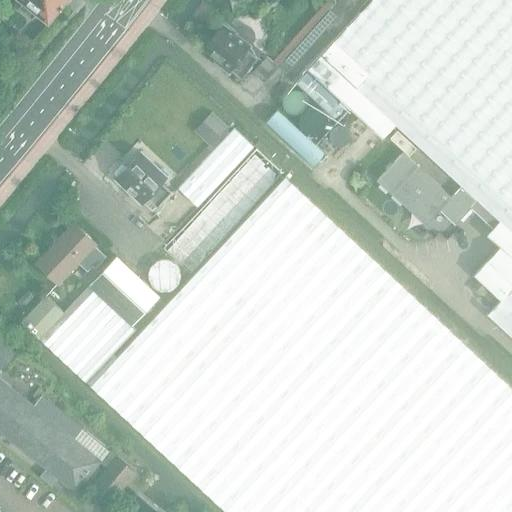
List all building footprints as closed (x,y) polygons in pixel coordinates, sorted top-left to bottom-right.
[(20,0),(23,2),(18,9),(32,20),(37,14),(47,22),(53,15),(55,17),(63,8),(60,6),(65,0),(20,0)] [(317,21),(276,65),(285,73),(325,29),(333,36),(365,0),(327,0),(332,4),(317,21)] [(511,0),(370,0),(307,69),(383,137),(394,125),(409,139),(461,186),(499,220),(511,231),(511,287),(501,299),(487,313),(511,336),(511,0)] [(241,31),(237,35),(224,25),(221,28),(218,25),(211,34),(215,37),(205,49),(217,58),(214,62),(227,73),(230,69),(243,78),(259,58),(258,58),(263,52),(252,44),(255,41),(255,37),(255,33),(253,29),(249,28),(244,29),(241,31)] [(212,112),(203,121),(218,136),(227,126),(212,112)] [(352,127),(361,135),(368,127),(359,119),(352,127)] [(178,190),(196,207),(253,147),(235,131),(178,190)] [(165,178),(139,153),(125,168),(120,167),(115,173),(116,179),(142,203),(148,197),(157,206),(170,192),(160,183),(165,178)] [(401,153),(375,181),(392,195),(426,226),(439,211),(455,224),(470,208),(492,228),(499,220),(461,186),(450,197),(417,167),(401,153)] [(89,287),(64,314),(46,297),(21,323),(175,466),(224,511),(511,511),(511,388),(360,247),(284,177),(117,357),(113,354),(136,330),(132,326),(89,287)] [(500,247),(474,274),(501,299),(511,287),(511,231),(499,220),(492,228),(486,234),(500,247)] [(73,225),(36,264),(58,285),(78,263),(87,272),(92,266),(95,269),(105,257),(93,247),(95,245),(73,225)] [(116,257),(89,287),(132,326),(159,297),(135,275),(116,257)] [(28,291),(17,302),(23,307),(33,297),(28,291)] [(0,430),(53,473),(76,491),(98,463),(105,469),(90,488),(109,503),(133,473),(39,397),(38,399),(1,369),(15,353),(0,340),(0,430)]
